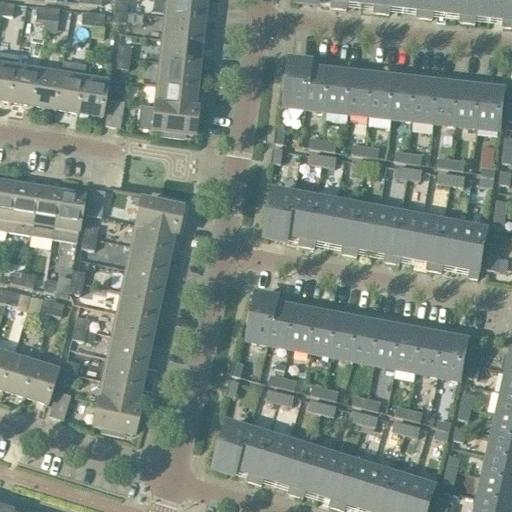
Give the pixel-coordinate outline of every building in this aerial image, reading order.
[(89,0),(89,8),(100,9),(100,0),(89,0)] [(204,25),(207,2),(187,0),(165,0),(164,20),(204,25)] [(338,12),(339,0),(317,0),(317,7),(318,8),(318,0),(331,2),(330,11),(338,12)] [(360,5),(360,0),(339,0),(338,12),(345,13),(346,3),(360,5)] [(381,17),(382,0),(360,0),(360,5),(374,7),(373,16),(381,17)] [(403,10),(404,0),(382,0),(381,17),(388,17),(389,8),(403,10)] [(424,21),(426,0),(404,0),(403,10),(417,11),(416,21),(424,21)] [(446,14),(447,0),(426,0),(424,21),(431,22),(432,13),(446,14)] [(467,26),(469,0),(447,0),(446,14),(460,16),(459,25),(467,26)] [(489,19),(491,0),(469,0),(467,26),(474,27),(475,18),(489,19)] [(511,0),(491,0),(489,19),(503,21),(502,30),(510,31),(511,17),(511,0)] [(112,15),(125,16),(126,5),(114,3),(112,15)] [(1,7),(0,17),(0,19),(11,21),(12,8),(1,7)] [(45,24),(46,12),(35,10),(34,23),(45,24)] [(46,12),(45,24),(56,26),(58,13),(46,12)] [(124,27),(125,16),(112,15),(111,26),(124,27)] [(90,29),(92,17),(81,16),(79,28),(90,29)] [(92,17),(90,29),(102,31),(103,18),(92,17)] [(202,48),(204,25),(164,20),(161,43),(202,48)] [(202,48),(161,43),(159,66),(197,70),(197,69),(195,69),(197,48),(202,48)] [(116,60),(128,62),(130,51),(118,49),(116,60)] [(127,73),(128,62),(116,60),(114,71),(127,73)] [(305,113),(310,67),(289,65),(288,77),(287,81),(284,80),(283,80),(281,94),(283,95),(283,94),(286,94),(285,97),(286,98),(284,110),(305,113)] [(197,70),(159,66),(156,88),(194,93),(194,92),(193,92),(195,70),(197,70)] [(8,107),(14,69),(0,67),(0,103),(8,105),(8,107)] [(326,115),(330,77),(310,74),(311,67),(310,67),(305,113),(326,115)] [(31,111),(37,73),(14,69),(8,107),(9,107),(9,105),(31,109),(30,111),(31,111)] [(53,114),(60,77),(37,73),(31,111),(32,111),(32,109),(53,113),(53,114)] [(76,118),(82,80),(60,77),(53,114),(54,114),(54,113),(76,116),(75,118),(76,118)] [(348,117),(352,79),(330,77),(326,115),(348,117)] [(369,120),(373,81),(352,79),(348,117),(369,120)] [(82,80),(76,118),(77,118),(77,116),(99,120),(98,122),(100,122),(106,84),(82,80)] [(390,122),(395,84),(373,81),(369,120),(390,122)] [(123,96),(125,85),(112,83),(110,94),(123,96)] [(412,125),(416,86),(395,84),(390,122),(412,125)] [(433,127),(438,88),(416,86),(412,125),(433,127)] [(194,93),(156,88),(154,111),(194,115),(194,114),(190,114),(192,93),(194,93)] [(455,129),(459,91),(438,88),(433,127),(455,129)] [(476,132),(481,93),(459,91),(455,129),(476,132)] [(481,93),(476,132),(499,134),(503,96),(481,93)] [(117,131),(121,107),(108,105),(105,129),(117,131)] [(139,111),(136,133),(151,135),(164,136),(164,139),(160,138),(160,140),(182,142),(183,141),(179,140),(179,138),(191,139),(194,115),(154,111),(154,112),(139,111)] [(283,148),(285,135),(276,134),(276,133),(275,133),(273,147),(274,147),(283,148)] [(503,154),(511,155),(511,141),(505,141),(503,154)] [(322,154),(323,145),(310,142),(308,152),(322,154)] [(323,145),(322,154),(334,156),(336,147),(323,145)] [(365,160),(366,151),(352,149),(351,158),(365,160)] [(366,151),(365,160),(377,162),(379,153),(366,151)] [(280,168),(282,154),(273,153),(272,153),(270,166),(271,167),(271,166),(280,168)] [(511,168),(511,158),(511,155),(503,154),(502,167),(511,168)] [(407,167),(408,157),(395,155),(394,165),(407,167)] [(408,157),(407,167),(420,169),(421,159),(408,157)] [(309,159),(308,168),(321,170),(323,161),(309,159)] [(336,163),(323,161),(321,170),(334,172),(336,163)] [(450,173),(451,164),(438,162),(436,171),(450,173)] [(451,164),(450,173),(463,175),(464,166),(451,164)] [(352,165),(351,174),(364,176),(366,167),(352,165)] [(378,169),(366,167),(364,176),(377,178),(378,169)] [(408,173),(395,171),(393,181),(407,183),(408,173)] [(493,183),(494,174),(492,173),(481,172),(480,178),(480,181),(493,183)] [(407,183),(420,185),(421,175),(408,173),(407,183)] [(508,190),(510,176),(500,175),(499,188),(508,190)] [(451,180),(438,178),(436,187),(449,189),(451,180)] [(462,191),(464,182),(451,180),(449,189),(462,191)] [(479,190),(492,192),(493,183),(480,181),(479,190)] [(0,235),(6,236),(14,189),(13,189),(13,191),(0,188),(0,235)] [(29,240),(36,193),(35,195),(14,191),(14,189),(6,236),(29,240)] [(51,244),(59,197),(58,196),(58,198),(36,195),(37,193),(36,193),(29,240),(51,244)] [(85,219),(97,220),(98,221),(102,197),(89,195),(85,219)] [(265,241),(267,241),(285,244),(294,199),(273,196),(271,208),(270,211),(267,211),(268,210),(266,210),(263,225),(265,225),(265,224),(268,225),(267,228),(265,241)] [(59,197),(51,244),(75,248),(82,200),(81,200),(81,202),(59,198),(59,197)] [(299,249),(306,250),(315,203),(294,199),(285,244),(286,245),(288,238),(300,240),(299,249)] [(135,228),(174,237),(179,213),(167,211),(168,208),(172,209),(172,208),(150,203),(149,204),(153,205),(152,208),(140,205),(135,228)] [(336,207),(315,203),(306,250),(313,252),(315,243),(329,245),(336,207)] [(495,218),(504,219),(506,206),(497,205),(495,218)] [(357,211),(336,207),(329,245),(343,248),(341,257),(348,258),(357,211)] [(378,215),(357,211),(348,258),(356,260),(357,251),(371,253),(378,215)] [(400,219),(378,215),(371,253),(385,256),(384,265),(391,266),(400,219)] [(502,232),(504,219),(495,218),(493,231),(502,232)] [(421,223),(400,219),(391,266),(398,268),(400,259),(414,261),(421,223)] [(442,227),(421,223),(414,261),(428,264),(426,273),(433,274),(442,227)] [(463,231),(442,227),(433,274),(441,276),(442,267),(456,269),(463,231)] [(174,238),(174,237),(135,228),(130,251),(167,259),(168,258),(166,258),(170,237),(174,238)] [(82,240),(94,243),(96,232),(84,230),(82,240)] [(477,283),(486,235),(463,231),(456,269),(470,272),(468,281),(477,283)] [(93,254),(94,243),(82,240),(80,252),(93,254)] [(490,247),(488,261),(498,262),(500,249),(490,247)] [(167,259),(130,251),(125,273),(163,281),(163,280),(161,280),(166,259),(167,259)] [(496,275),(498,262),(488,261),(486,274),(487,274),(489,274),(496,275)] [(163,282),(163,281),(125,273),(120,295),(160,304),(161,303),(156,302),(161,281),(163,282)] [(83,276),(73,275),(70,274),(69,284),(81,287),(83,276)] [(20,290),(23,277),(12,275),(9,287),(20,290)] [(23,277),(20,290),(31,292),(34,280),(23,277)] [(45,283),(42,295),(53,298),(56,285),(45,283)] [(79,298),(81,287),(69,284),(67,296),(79,298)] [(156,326),(160,304),(120,295),(116,318),(156,326)] [(8,296),(4,308),(15,310),(18,298),(8,296)] [(267,348),(276,303),(256,299),(253,312),(252,315),(250,315),(250,314),(248,314),(245,328),(247,329),(247,328),(250,328),(249,332),(250,332),(247,344),(267,348)] [(48,318),(52,306),(40,303),(37,316),(48,318)] [(289,352),(296,314),(276,310),(277,303),(276,303),(267,348),(289,352)] [(52,306),(48,318),(59,321),(62,308),(52,306)] [(310,356),(317,318),(296,314),(289,352),(310,356)] [(151,348),(156,326),(116,318),(111,340),(151,348)] [(331,360),(338,322),(317,318),(310,356),(331,360)] [(72,332),(85,334),(87,323),(75,321),(72,332)] [(352,364),(360,326),(338,322),(331,360),(352,364)] [(374,368),(381,330),(360,326),(352,364),(374,368)] [(395,372),(402,334),(381,330),(374,368),(395,372)] [(82,345),(85,334),(72,332),(70,343),(82,345)] [(416,376),(423,338),(402,334),(395,372),(416,376)] [(437,380),(444,342),(423,338),(416,376),(437,380)] [(151,349),(151,348),(111,340),(106,362),(144,370),(142,369),(147,348),(151,349)] [(444,342),(437,380),(459,384),(467,346),(444,342)] [(0,395),(1,395),(12,359),(0,355),(0,393),(0,394),(0,395)] [(469,369),(478,371),(481,357),(472,355),(469,369)] [(22,402),(34,366),(12,359),(1,395),(2,394),(22,400),(22,402)] [(143,371),(144,370),(106,362),(101,384),(139,393),(139,392),(137,392),(142,370),(143,371)] [(62,376),(74,379),(77,368),(65,364),(62,376)] [(34,366),(22,402),(23,402),(23,401),(44,407),(44,409),(45,409),(56,373),(34,366)] [(233,366),(233,368),(230,379),(230,380),(231,379),(239,382),(243,369),(234,366),(233,366)] [(275,367),(273,377),(282,380),(284,369),(275,367)] [(476,383),(478,371),(469,369),(467,381),(476,383)] [(71,389),(74,379),(62,376),(59,386),(71,389)] [(511,378),(508,377),(503,397),(511,399),(511,378)] [(281,392),(283,382),(270,379),(268,388),(281,392)] [(283,382),(281,392),(293,395),(296,386),(283,382)] [(139,393),(101,384),(97,407),(136,415),(136,414),(133,413),(137,393),(139,393)] [(235,400),(238,388),(229,385),(228,385),(225,398),(226,399),(226,398),(235,400)] [(323,402),(325,393),(312,389),(310,399),(323,402)] [(325,393),(323,402),(335,405),(338,396),(325,393)] [(279,407),(282,398),(268,395),(265,404),(279,407)] [(67,401),(67,400),(55,397),(48,420),(60,424),(67,401)] [(461,410),(470,412),(472,399),(463,397),(461,410)] [(511,399),(503,397),(499,419),(511,421),(511,399)] [(282,398),(279,407),(291,410),(293,401),(282,398)] [(365,413),(367,403),(354,400),(352,409),(365,413)] [(367,403),(365,413),(377,416),(380,407),(367,403)] [(321,418),(324,409),(309,405),(307,414),(321,418)] [(131,439),(136,415),(97,407),(92,430),(104,433),(104,436),(100,435),(100,436),(122,441),(122,439),(119,439),(119,436),(131,439)] [(324,409),(321,418),(333,421),(335,412),(324,409)] [(407,423),(409,414),(396,410),(394,420),(407,423)] [(467,425),(470,412),(461,410),(458,423),(467,425)] [(409,414),(407,423),(419,426),(422,417),(409,414)] [(363,428),(366,419),(351,416),(349,425),(363,428)] [(366,419),(363,428),(375,431),(377,422),(366,419)] [(511,421),(499,419),(494,440),(511,443),(511,421)] [(435,435),(448,439),(450,427),(437,424),(435,435)] [(404,439),(407,430),(393,426),(391,435),(404,439)] [(237,471),(249,435),(228,428),(224,440),(223,443),(220,443),(220,442),(219,442),(214,456),(216,456),(218,456),(217,460),(218,460),(214,472),(235,478),(237,471)] [(407,430),(404,439),(417,442),(419,433),(407,430)] [(462,446),(465,433),(456,431),(453,444),(462,446)] [(254,486),(268,441),(249,435),(237,471),(249,475),(246,484),(254,486)] [(446,445),(448,439),(435,435),(433,442),(446,445)] [(511,443),(494,440),(489,461),(511,465),(511,443)] [(277,484),(289,447),(268,441),(254,486),(261,489),(263,480),(277,484)] [(295,499),(310,454),(289,447),(277,484),(290,488),(288,497),(295,499)] [(318,497),(331,460),(310,454),(295,499),(302,502),(305,493),(318,497)] [(335,511),(336,511),(351,467),(331,460),(318,497),(332,501),(329,510),(335,511)] [(446,473),(456,475),(459,462),(450,460),(446,473)] [(511,465),(489,461),(484,482),(511,487),(511,465)] [(359,510),(371,473),(351,467),(336,511),(343,511),(346,505),(359,510)] [(381,511),(392,479),(371,473),(359,510),(367,511),(381,511)] [(453,488),(456,475),(446,473),(443,486),(453,488)] [(403,511),(412,486),(392,479),(381,511),(403,511)] [(511,487),(484,482),(480,503),(511,509),(511,487)] [(412,486),(403,511),(427,511),(434,492),(412,486)] [(437,511),(446,511),(449,504),(440,502),(437,511)] [(511,511),(511,509),(480,503),(477,511),(511,511)]
